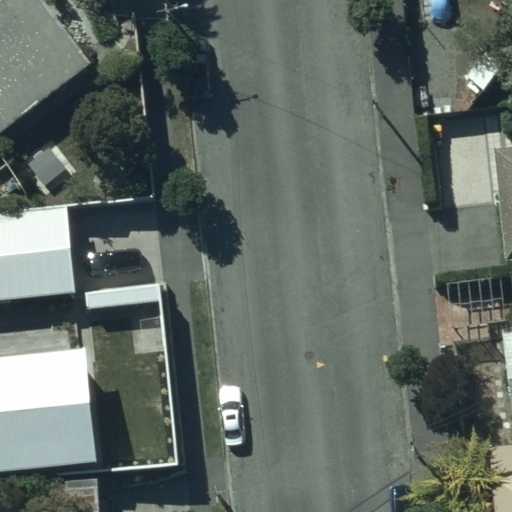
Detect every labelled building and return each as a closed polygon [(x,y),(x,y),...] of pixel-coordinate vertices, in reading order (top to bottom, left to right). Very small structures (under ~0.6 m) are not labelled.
[(511,0),(501,0),(511,8),(511,0)] [(31,7),(0,31),(0,160),(94,86),(31,7)] [(511,169),(490,173),(506,287),(511,286),(511,169)] [(67,209),(0,215),(0,305),(78,296),(67,209)] [(511,352),(503,354),(511,416),(511,352)] [(0,492),(103,484),(93,371),(87,371),(0,378),(0,492)] [(511,511),(511,463),(487,466),(488,511),(511,511)]
